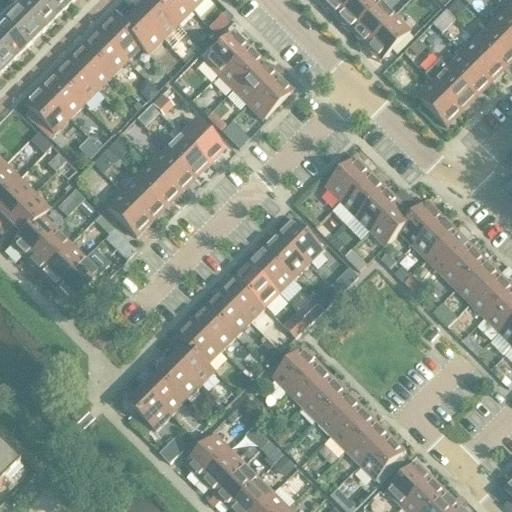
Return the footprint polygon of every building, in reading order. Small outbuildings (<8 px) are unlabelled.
[(32,0),(25,0),(14,11),(40,37),(55,23),(32,0)] [(61,0),(32,0),(55,23),(69,8),(61,0)] [(175,30),(190,15),(174,0),(152,0),(149,3),(175,30)] [(174,0),(190,15),(204,0),(174,0)] [(334,21),(355,0),(326,0),(320,7),(334,21)] [(349,36),(379,5),(373,0),(355,0),(334,21),(349,36)] [(161,44),(175,30),(149,3),(140,12),(137,9),(131,15),(161,44)] [(456,3),(446,14),(454,22),(464,12),(456,3)] [(364,50),(394,20),(379,5),(349,36),(364,50)] [(0,26),(25,52),(40,37),(14,11),(0,24),(0,26)] [(511,51),(511,22),(504,14),(489,28),(511,51)] [(148,57),(161,44),(131,15),(126,20),(129,23),(122,31),(148,57)] [(228,26),(221,19),(208,31),(215,38),(228,26)] [(148,57),(122,31),(110,20),(96,35),(125,65),(138,52),(146,59),(148,57)] [(394,20),(364,50),(379,65),(409,35),(394,20)] [(0,26),(0,55),(10,66),(25,52),(0,26)] [(504,73),(511,65),(511,51),(489,28),(474,43),(504,73)] [(110,80),(125,65),(96,35),(81,49),(110,80)] [(216,81),(247,50),(232,35),(215,52),(211,48),(200,59),(204,64),(202,66),(216,81)] [(417,42),(408,51),(415,58),(424,49),(417,42)] [(489,87),(504,73),(474,43),(460,57),(489,87)] [(96,94),(110,80),(81,49),(67,64),(96,94)] [(231,95),(262,65),(247,50),(216,81),(231,95)] [(0,55),(0,76),(10,66),(0,55)] [(445,72),(475,102),(489,87),(460,57),(446,71),(438,64),(445,72)] [(81,109),(96,94),(67,64),(52,79),(81,109)] [(430,86),(460,116),(475,102),(445,72),(438,64),(424,78),(431,85),(430,86)] [(246,110),(277,80),(262,65),(231,95),(246,110)] [(66,124),(81,109),(52,79),(38,93),(66,124)] [(277,80),(246,110),(260,124),(254,131),(257,134),(266,125),(264,122),(291,95),(277,80)] [(144,84),(138,89),(138,96),(148,106),(157,97),(144,84)] [(445,131),(460,116),(430,86),(416,101),(445,131)] [(53,137),(66,124),(38,93),(23,108),(29,114),(53,137)] [(161,99),(151,109),(160,118),(170,108),(161,99)] [(29,114),(25,118),(49,142),(53,137),(29,114)] [(143,117),(136,124),(143,131),(147,126),(147,120),(143,117)] [(180,138),(209,168),(224,153),(195,124),(180,138)] [(231,125),(221,135),(232,145),(239,153),(249,142),(231,125)] [(36,136),(28,144),(35,151),(43,143),(36,136)] [(195,182),(209,168),(180,138),(165,153),(195,182)] [(107,152),(118,164),(128,154),(117,143),(107,152)] [(107,152),(98,161),(108,171),(116,162),(113,159),(107,152)] [(180,197),(195,182),(165,153),(151,168),(180,197)] [(340,207),(370,176),(356,161),(325,192),(340,207)] [(0,200),(19,182),(4,168),(0,171),(0,200)] [(165,212),(180,197),(151,168),(136,182),(165,212)] [(355,222),(385,191),(370,176),(340,207),(355,222)] [(0,223),(3,227),(33,196),(19,182),(0,200),(0,223)] [(151,226),(165,212),(136,182),(121,197),(151,226)] [(370,237),(400,205),(385,191),(355,222),(370,237)] [(20,238),(47,211),(33,196),(3,227),(9,233),(12,230),(20,238)] [(136,241),(151,226),(121,197),(107,211),(136,241)] [(68,200),(57,211),(66,221),(77,209),(68,200)] [(84,205),(78,211),(87,220),(93,214),(84,205)] [(399,238),(415,220),(400,205),(370,237),(385,251),(399,238)] [(413,252),(443,221),(428,206),(415,220),(399,238),(413,252)] [(25,263),(56,233),(42,219),(49,212),(47,211),(20,238),(10,248),(25,263)] [(98,219),(93,224),(103,233),(108,228),(98,219)] [(427,266),(457,236),(443,221),(413,252),(427,266)] [(280,238),(310,268),(325,253),(294,223),(280,238)] [(39,278),(71,248),(56,233),(25,263),(39,278)] [(113,233),(103,243),(125,266),(135,256),(128,249),(113,233)] [(442,280),(472,250),(457,236),(427,266),(442,280)] [(295,283),(310,268),(280,238),(265,252),(295,283)] [(54,292),(85,262),(71,248),(39,278),(54,292)] [(456,295),(486,264),(472,250),(442,280),(456,295)] [(281,297),(295,283),(265,252),(250,267),(281,297)] [(353,254),(345,261),(360,275),(367,268),(353,254)] [(388,258),(382,264),(390,272),(397,266),(388,258)] [(85,262),(54,292),(69,307),(99,276),(85,262)] [(471,309),(501,279),(486,264),(456,295),(471,309)] [(266,312),(281,297),(250,267),(236,281),(266,312)] [(415,278),(405,288),(419,302),(429,292),(415,278)] [(485,323),(511,295),(511,289),(501,279),(471,309),(485,323)] [(251,327),(266,312),(236,281),(221,296),(251,327)] [(499,337),(511,324),(511,295),(485,323),(499,337)] [(237,341),(251,327),(221,296),(206,311),(237,341)] [(324,296),(315,305),(318,308),(324,314),(333,305),(324,296)] [(318,308),(312,314),(318,320),(324,314),(318,308)] [(442,308),(434,316),(448,331),(457,322),(442,308)] [(222,356),(237,341),(206,311),(192,325),(222,356)] [(286,333),(296,342),(296,343),(310,328),(304,322),(300,319),(286,333)] [(511,349),(511,324),(499,337),(511,349)] [(209,368),(222,356),(192,325),(177,340),(187,350),(214,377),(216,375),(209,368)] [(464,332),(457,339),(463,345),(468,340),(470,338),(464,332)] [(468,340),(463,345),(470,353),(475,348),(468,340)] [(281,356),(274,349),(269,353),(267,355),(275,363),(281,356)] [(200,391),(214,377),(187,350),(179,357),(177,355),(171,361),(200,391)] [(287,397),(318,366),(303,352),(273,382),(287,397)] [(186,406),(200,391),(171,361),(164,367),(167,370),(159,378),(186,406)] [(302,411),(332,381),(318,366),(287,397),(302,411)] [(171,420),(186,406),(159,378),(150,387),(147,384),(141,390),(171,420)] [(316,426),(347,396),(332,381),(302,411),(316,426)] [(156,435),(171,420),(141,390),(135,396),(138,399),(129,408),(156,435)] [(331,441),(361,410),(347,396),(316,426),(331,441)] [(346,455),(376,425),(361,410),(331,441),(346,455)] [(236,413),(227,421),(233,427),(241,419),(242,418),(236,412),(236,413)] [(360,470),(391,440),(376,425),(346,455),(360,470)] [(253,431),(245,439),(260,455),(262,453),(269,446),(253,431)] [(201,484),(231,454),(215,439),(186,469),(201,484)] [(391,440),(360,470),(375,485),(405,455),(391,440)] [(176,441),(160,457),(170,467),(186,451),(176,441)] [(269,446),(262,453),(276,467),(284,460),(269,445),(269,446)] [(215,499),(245,469),(231,454),(201,484),(215,499)] [(0,493),(14,479),(18,475),(12,469),(0,456),(0,493)] [(276,467),(273,470),(285,482),(295,472),(284,460),(276,467)] [(403,471),(382,492),(386,496),(413,470),(409,466),(403,471)] [(402,511),(432,481),(417,466),(413,470),(386,496),(402,511)] [(228,511),(230,511),(260,483),(245,469),(215,499),(228,511)] [(401,511),(430,511),(446,496),(432,481),(402,511),(401,511)] [(259,511),(274,498),(260,483),(230,511),(259,511)] [(458,511),(461,510),(446,496),(430,511),(458,511)] [(288,511),(274,498),(259,511),(288,511)]
